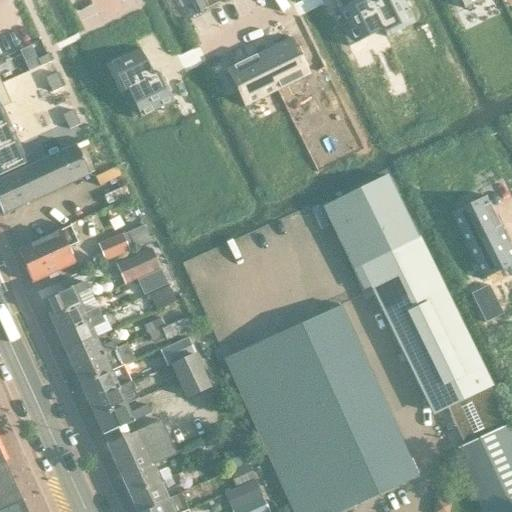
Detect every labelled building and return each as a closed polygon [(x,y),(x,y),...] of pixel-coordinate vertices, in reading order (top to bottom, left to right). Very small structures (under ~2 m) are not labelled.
[(202,0),(193,0),(199,10),(206,7),(202,0)] [(343,20),(336,23),(348,47),(355,44),(382,31),(386,38),(387,37),(368,0),(358,0),(338,10),(343,20)] [(369,0),(368,0),(387,37),(415,23),(403,0),(376,0),(371,3),(369,0)] [(460,0),(463,6),(462,7),(464,10),(483,0),(460,0)] [(272,48),(259,55),(277,91),(303,78),(310,75),(308,71),(307,71),(292,42),(293,42),(291,38),(272,47),(272,48)] [(139,49),(105,66),(119,94),(160,73),(152,76),(139,49)] [(48,55),(37,60),(40,67),(51,62),(48,55)] [(232,67),(225,70),(227,74),(228,74),(243,103),(242,104),(244,108),(266,97),(266,96),(277,91),(259,55),(232,68),(232,67)] [(160,73),(119,94),(120,95),(120,94),(133,119),(139,116),(140,119),(174,102),(160,73)] [(56,74),(45,79),(52,93),(63,88),(56,74)] [(1,85),(0,85),(0,107),(10,103),(1,85)] [(10,103),(0,107),(0,129),(9,126),(2,108),(10,104),(10,103)] [(194,103),(183,109),(187,118),(199,112),(194,103)] [(73,111),(62,116),(69,130),(79,126),(80,125),(73,111)] [(9,126),(0,129),(0,152),(18,144),(9,126)] [(86,146),(78,150),(89,174),(93,172),(98,182),(109,177),(111,180),(121,175),(105,140),(96,144),(94,145),(93,144),(87,147),(86,146)] [(84,141),(73,146),(0,179),(0,211),(2,215),(89,174),(78,150),(86,146),(84,141)] [(18,144),(0,152),(0,176),(27,164),(18,144)] [(324,157),(313,163),(318,172),(329,167),(324,157)] [(386,177),(331,205),(362,269),(387,321),(433,415),(488,388),(418,242),(386,177)] [(452,213),(449,214),(466,247),(502,229),(486,197),(483,198),(483,199),(453,214),(452,213)] [(144,227),(122,236),(129,252),(151,243),(144,227)] [(18,251),(32,283),(74,264),(67,248),(77,244),(69,228),(18,251)] [(511,249),(502,229),(466,247),(482,280),(485,279),(485,278),(511,264),(511,249)] [(122,236),(99,246),(106,262),(129,252),(122,236)] [(160,269),(151,250),(117,265),(123,280),(114,284),(116,289),(160,269)] [(160,270),(137,281),(144,295),(167,285),(160,270)] [(50,317),(51,319),(92,300),(85,283),(43,302),(46,309),(45,312),(47,316),(50,317)] [(486,324),(504,315),(488,285),(470,294),(486,324)] [(152,296),(158,311),(178,302),(171,287),(152,296)] [(99,316),(92,300),(51,319),(52,321),(50,323),(52,328),(55,328),(58,335),(99,316)] [(342,511),(402,485),(417,478),(340,308),(225,359),(293,511),(342,511)] [(65,350),(66,352),(95,339),(90,329),(103,324),(99,316),(58,335),(61,343),(60,345),(62,350),(65,350)] [(160,329),(165,340),(191,328),(186,317),(164,327),(160,329)] [(160,319),(143,326),(147,335),(160,329),(164,327),(160,319)] [(187,338),(170,347),(177,362),(195,354),(187,338)] [(70,362),(73,368),(114,349),(111,343),(99,348),(95,339),(66,352),(66,354),(65,357),(67,361),(70,362)] [(81,385),(122,367),(121,366),(133,361),(125,344),(114,349),(73,368),(76,375),(75,378),(77,383),(80,383),(81,385)] [(171,366),(178,381),(200,371),(193,356),(171,366)] [(122,367),(81,385),(81,387),(80,390),(82,394),(85,395),(88,402),(130,383),(122,367)] [(208,388),(200,371),(178,381),(186,398),(208,388)] [(130,383),(88,402),(91,409),(90,411),(92,416),(95,417),(96,418),(125,405),(137,399),(130,383)] [(129,414),(125,405),(96,418),(104,436),(151,414),(147,406),(129,414)] [(108,452),(114,464),(169,439),(161,421),(108,445),(110,451),(108,452)] [(511,511),(511,436),(508,427),(464,447),(493,511),(511,511)] [(230,431),(220,435),(225,447),(235,442),(230,431)] [(120,472),(123,479),(165,460),(165,461),(176,455),(169,439),(114,464),(117,472),(120,472)] [(226,454),(233,469),(246,463),(239,448),(226,454)] [(124,488),(128,497),(160,483),(156,474),(168,468),(165,461),(165,460),(123,479),(126,485),(124,488)] [(0,511),(22,503),(4,463),(0,465),(0,511)] [(253,481),(245,465),(229,472),(236,489),(253,481)] [(135,506),(137,511),(139,511),(180,494),(177,488),(175,489),(170,479),(160,483),(128,497),(132,505),(135,506)] [(252,483),(226,494),(232,509),(258,497),(252,483)] [(180,494),(139,511),(184,511),(187,511),(180,494)] [(233,511),(264,511),(258,498),(233,510),(233,511)] [(26,511),(22,502),(22,503),(0,511),(26,511)]
